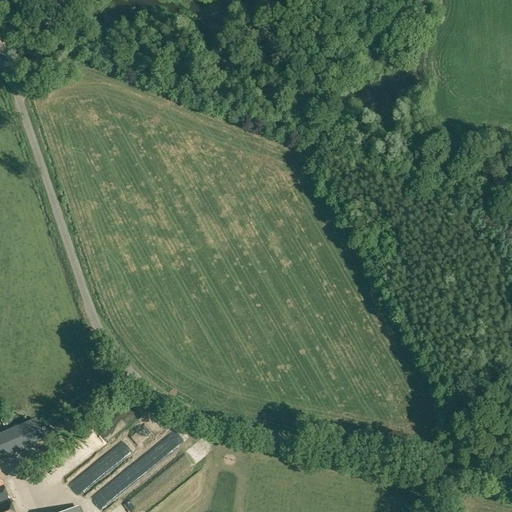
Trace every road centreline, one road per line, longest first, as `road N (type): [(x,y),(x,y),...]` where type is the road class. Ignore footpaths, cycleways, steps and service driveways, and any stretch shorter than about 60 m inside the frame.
road 1 (unclassified): [(511,489),(223,428),(149,391),(93,317),(0,57)]
road 2 (track): [(295,141),(310,151),(446,386),(436,511)]
road 3 (track): [(13,22),(295,141)]
road 4 (track): [(295,141),(443,187),(479,189),(511,171)]
